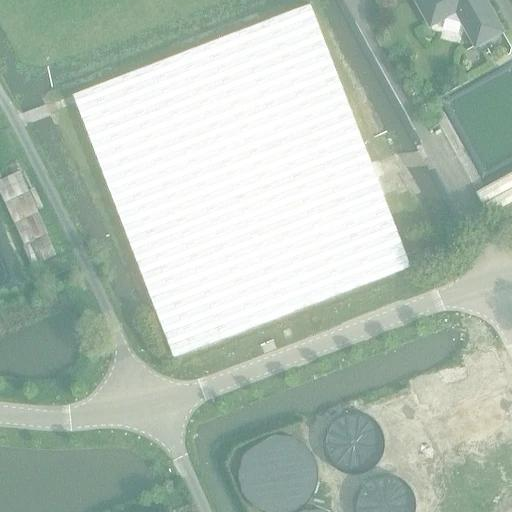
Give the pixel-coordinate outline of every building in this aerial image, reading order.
[(413,0),(428,27),(443,18),(460,23),(473,47),(500,32),(482,0),(413,0)] [(173,360),(410,268),(381,195),(269,238),(251,192),(363,148),(307,4),(71,96),(173,360)] [(381,195),(363,148),(251,192),(269,238),(381,195)] [(511,173),(475,194),(487,217),(511,203),(511,173)] [(308,481),(307,474),(305,469),(302,462),(299,459),(294,454),(287,451),(281,449),(277,448),(270,449),(263,451),(258,453),(253,457),(249,462),(245,469),(243,475),(243,481),(243,486),(245,492),(248,498),(252,504),(257,508),(263,511),(266,511),(283,511),(287,511),(292,509),(298,504),(303,498),(305,493),(307,488),(308,481)]
